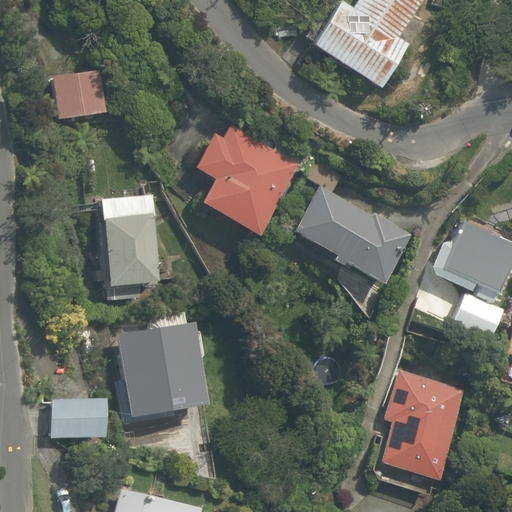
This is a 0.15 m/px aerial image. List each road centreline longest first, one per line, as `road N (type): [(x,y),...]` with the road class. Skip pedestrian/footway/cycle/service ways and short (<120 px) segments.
road 1 (residential): [(12,511),(0,148)]
road 2 (residential): [(213,0),(267,71),(352,125),(398,140),(433,137),(511,107)]
